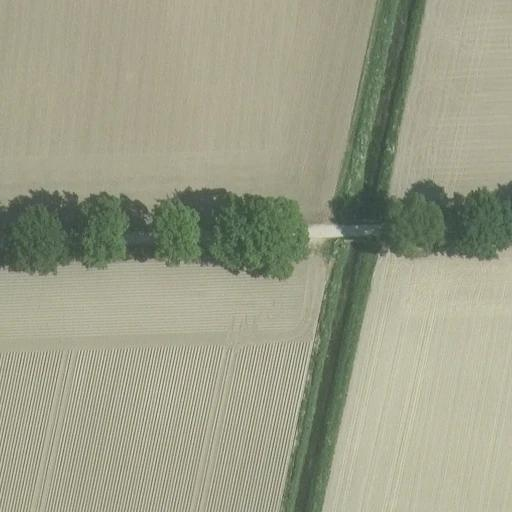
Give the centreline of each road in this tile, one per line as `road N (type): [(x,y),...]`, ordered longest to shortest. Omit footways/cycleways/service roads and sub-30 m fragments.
road 1 (unclassified): [(511,225),(0,243)]
road 2 (track): [(376,229),(317,511)]
road 3 (track): [(376,229),(422,0)]
